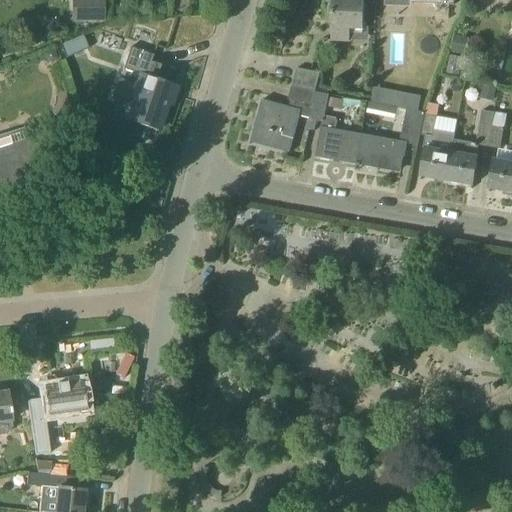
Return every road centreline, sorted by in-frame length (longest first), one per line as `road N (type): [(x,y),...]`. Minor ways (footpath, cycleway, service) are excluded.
road 1 (residential): [(511,234),(199,177)]
road 2 (residential): [(137,511),(165,303)]
road 3 (residential): [(199,177),(250,0)]
road 4 (residential): [(0,316),(165,303)]
road 5 (residential): [(165,303),(199,177)]
